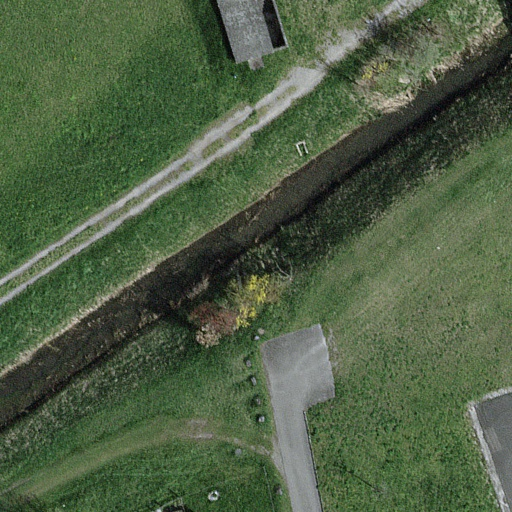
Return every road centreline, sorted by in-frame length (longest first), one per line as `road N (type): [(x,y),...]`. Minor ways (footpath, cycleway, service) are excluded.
road 1 (track): [(409,0),(0,293)]
road 2 (track): [(301,502),(266,452),(190,432),(88,461),(0,508)]
road 3 (residential): [(303,511),(287,412),(296,372)]
